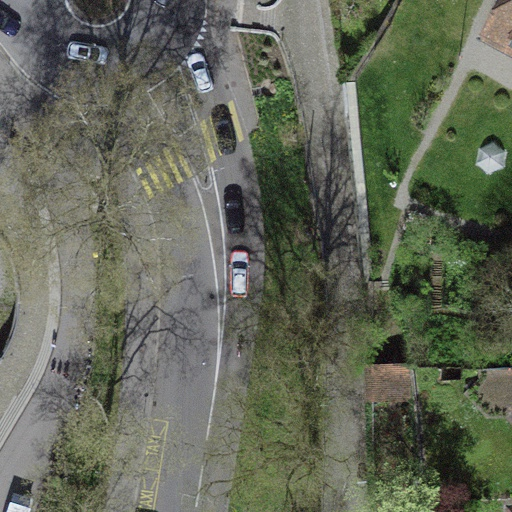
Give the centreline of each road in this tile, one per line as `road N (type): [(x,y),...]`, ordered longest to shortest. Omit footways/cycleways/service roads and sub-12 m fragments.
road 1 (secondary): [(143,44),(207,188),(217,248),(182,511)]
road 2 (secondary): [(29,0),(42,37),(72,59),(110,62),(143,44)]
